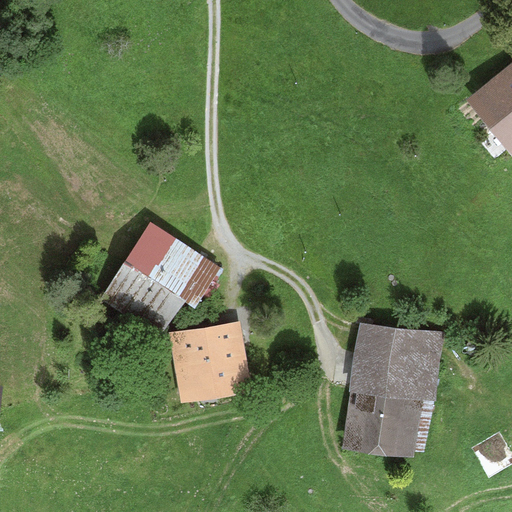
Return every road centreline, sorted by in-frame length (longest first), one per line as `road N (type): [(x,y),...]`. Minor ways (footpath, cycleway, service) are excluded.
road 1 (track): [(322,344),(306,293),(244,257),(223,233),(212,181),(213,0)]
road 2 (unclassified): [(340,0),(379,31),(427,43),(468,28),(505,0)]
